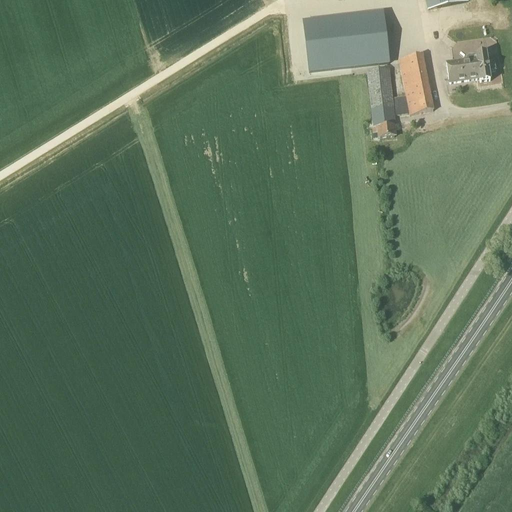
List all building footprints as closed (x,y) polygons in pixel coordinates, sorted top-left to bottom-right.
[(424,0),(427,12),(468,4),(467,0),(424,0)] [(382,15),(302,26),(309,75),(388,65),(382,15)] [(377,141),(394,139),(393,128),(395,128),(394,118),(409,116),(409,117),(433,113),(422,57),(398,62),(406,99),(392,101),(389,72),(367,74),(373,130),(372,130),(373,141),(377,140),(377,141)] [(478,82),(475,58),(475,57),(464,59),(465,63),(445,66),(448,87),(478,82)] [(475,58),(478,82),(479,85),(489,84),(487,75),(494,74),(493,64),(486,65),(485,57),(475,58)]
